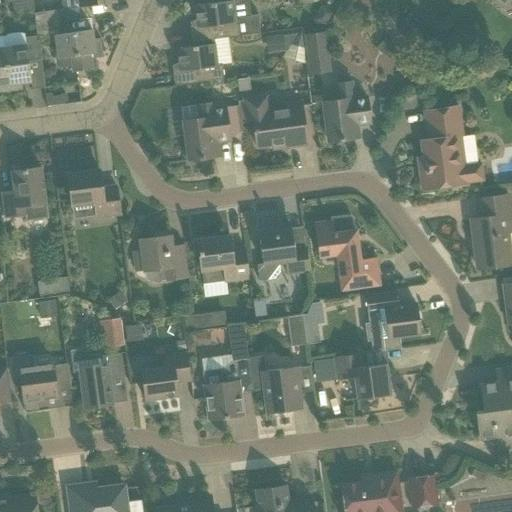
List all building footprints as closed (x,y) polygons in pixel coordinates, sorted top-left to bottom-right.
[(33,0),(11,0),(12,3),(13,11),(34,8),(33,0)] [(36,26),(59,23),(80,19),(79,8),(116,3),(115,0),(77,0),(78,7),(34,13),(36,26)] [(511,0),(492,0),(503,8),(509,0),(511,0)] [(232,1),(195,6),(196,20),(190,23),(193,43),(241,36),(260,33),(258,15),(237,18),(238,22),(235,22),(232,1)] [(36,27),(37,37),(38,39),(55,37),(58,59),(70,57),(72,72),(92,69),(91,59),(103,57),(101,39),(93,40),(92,31),(60,34),(59,23),(36,26),(36,27)] [(461,34),(448,23),(438,35),(451,46),(461,34)] [(304,48),(300,32),(299,34),(290,45),(304,48)] [(40,61),(38,39),(37,37),(25,39),(24,34),(18,33),(8,34),(3,36),(11,92),(23,91),(22,83),(31,82),(29,62),(40,61)] [(285,51),(285,48),(283,36),(283,34),(267,37),(270,54),(285,51)] [(309,66),(328,64),(324,34),(305,36),(309,66)] [(0,93),(11,92),(3,36),(0,36),(0,93)] [(434,37),(415,43),(420,57),(439,50),(434,37)] [(172,66),(175,86),(224,79),(222,65),(217,65),(214,44),(177,49),(178,63),(172,66)] [(400,70),(380,71),(381,86),(401,85),(400,70)] [(250,90),(248,79),(237,80),(239,91),(250,90)] [(322,103),(328,142),(354,139),(353,126),(370,123),(366,98),(353,100),(351,83),(335,85),(337,101),(322,103)] [(285,110),(270,112),(268,94),(242,98),(245,121),(253,120),(256,148),(287,144),(287,148),(307,145),(301,102),(285,104),(285,110)] [(226,106),(215,108),(214,102),(194,105),(196,119),(183,121),(188,161),(214,157),(212,144),(231,141),(226,106)] [(467,185),(467,184),(484,181),(482,162),(464,165),(461,137),(462,137),(458,107),(424,111),(428,140),(421,141),(423,159),(424,170),(419,170),(422,191),(467,185)] [(47,219),(41,168),(11,172),(13,193),(2,194),(5,218),(24,215),(25,221),(47,219)] [(96,218),(120,215),(116,186),(102,188),(99,170),(67,174),(72,208),(94,205),(96,218)] [(511,223),(508,195),(477,199),(479,218),(471,220),(477,270),(511,265),(511,264),(508,234),(511,233),(511,223)] [(340,290),(359,288),(379,285),(375,258),(359,260),(355,231),(353,222),(352,219),(350,216),(346,216),(331,218),(331,222),(314,224),(318,259),(337,256),(340,278),(339,278),(340,290)] [(279,271),(279,265),(284,264),(285,275),(308,272),(305,251),(293,252),(291,228),(258,232),(262,264),(257,265),(259,280),(274,278),(279,271)] [(188,278),(184,246),(171,247),(170,236),(168,236),(167,234),(165,233),(155,234),(154,236),(155,238),(140,240),(141,250),(132,251),(135,272),(160,269),(161,280),(167,280),(168,281),(188,278)] [(248,280),(245,248),(231,250),(229,236),(197,240),(200,272),(202,272),(203,284),(224,281),(224,283),(248,280)] [(55,280),(57,293),(69,291),(67,278),(55,280)] [(511,283),(503,285),(507,316),(511,315),(511,320),(511,283)] [(119,292),(111,298),(118,307),(126,302),(119,292)] [(361,355),(384,352),(384,350),(402,347),(401,336),(420,334),(416,304),(399,306),(397,293),(365,297),(367,314),(369,323),(365,323),(367,341),(371,341),(372,351),(361,352),(361,355)] [(58,317),(55,300),(38,303),(40,319),(58,317)] [(323,323),(320,303),(312,304),(307,315),(303,316),(304,325),(317,323),(323,323)] [(206,327),(197,315),(184,317),(186,330),(206,327)] [(306,344),(302,315),(287,317),(291,346),(306,344)] [(99,322),(103,348),(124,346),(120,319),(99,322)] [(125,326),(127,343),(142,341),(141,324),(125,326)] [(208,421),(243,416),(236,361),(248,359),(243,325),(227,326),(232,361),(223,368),(202,371),(204,386),(203,386),(208,421)] [(263,386),(267,413),(300,408),(298,384),(300,383),(298,369),(266,373),(263,357),(248,359),(243,325),(248,359),(252,388),(263,386)] [(186,350),(185,340),(176,342),(177,351),(186,350)] [(84,408),(113,404),(110,381),(124,379),(120,355),(105,357),(105,355),(99,355),(99,353),(90,354),(89,348),(70,350),(73,373),(78,372),(84,408)] [(390,396),(386,364),(384,352),(361,355),(333,359),(336,381),(354,379),(357,400),(390,396)] [(56,390),(70,388),(67,366),(53,368),(53,366),(34,369),(32,361),(30,355),(24,353),(18,354),(13,358),(13,365),(11,365),(12,370),(13,370),(14,376),(19,375),(23,401),(36,399),(38,411),(48,409),(47,398),(57,396),(56,390)] [(140,372),(144,400),(178,396),(176,382),(190,380),(186,355),(163,358),(164,369),(140,372)] [(505,382),(481,385),(484,411),(476,412),(476,415),(511,410),(511,369),(503,370),(505,382)] [(0,403),(11,402),(6,370),(0,370),(0,403)] [(344,407),(345,417),(352,416),(351,406),(344,407)] [(511,410),(476,415),(480,440),(504,437),(506,449),(511,447),(511,410)] [(401,511),(396,472),(372,475),(373,481),(341,485),(345,511),(401,511)] [(413,509),(437,506),(433,477),(409,480),(413,509)] [(127,511),(124,486),(86,491),(86,485),(67,487),(70,511),(127,511)] [(313,511),(311,500),(287,504),(285,487),(256,491),(259,510),(256,510),(256,511),(313,511)] [(37,511),(35,495),(8,498),(8,495),(0,496),(0,511),(37,511)] [(194,505),(157,510),(157,511),(212,511),(210,497),(193,499),(194,505)]
